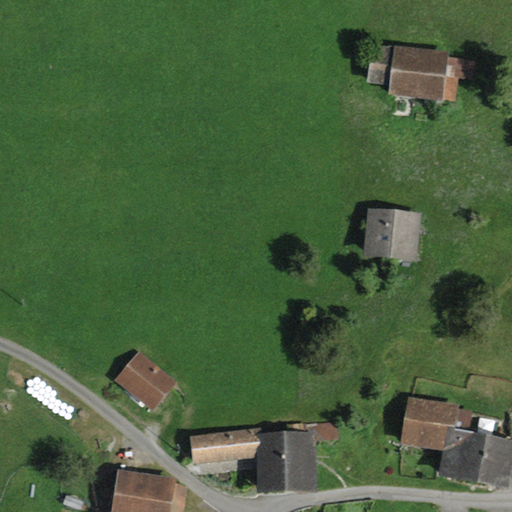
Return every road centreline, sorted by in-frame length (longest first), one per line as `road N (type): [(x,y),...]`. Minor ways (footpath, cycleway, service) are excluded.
road 1 (unclassified): [(241,511),(62,374),(0,353)]
road 2 (unclassified): [(264,511),(356,492),(511,498)]
